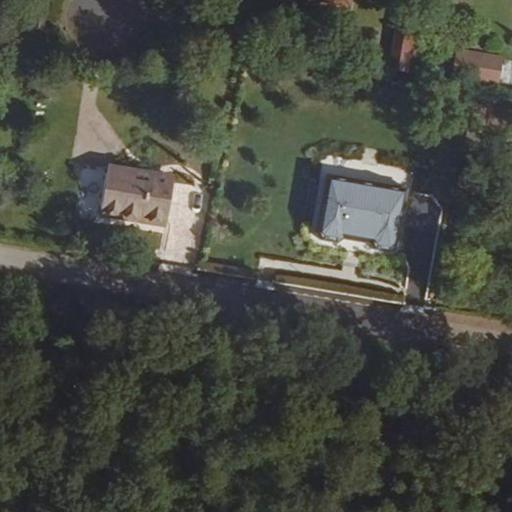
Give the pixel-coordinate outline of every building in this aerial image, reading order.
[(393,37),(412,41),(414,26),(396,24),(393,37)] [(390,53),(409,56),(415,57),(418,42),(412,41),(393,37),(390,53)] [(451,80),(510,90),(511,78),(511,61),(457,51),(451,80)] [(388,67),(407,70),(409,56),(390,53),(388,67)] [(110,147),(120,139),(100,115),(91,122),(110,147)] [(165,227),(173,177),(108,166),(100,216),(165,227)] [(319,240),(341,244),(347,240),(357,181),(277,167),(266,226),(270,232),(292,236),(298,231),(314,234),(319,240)]
